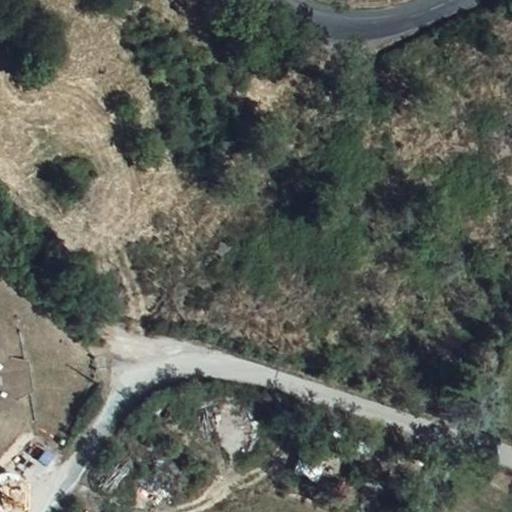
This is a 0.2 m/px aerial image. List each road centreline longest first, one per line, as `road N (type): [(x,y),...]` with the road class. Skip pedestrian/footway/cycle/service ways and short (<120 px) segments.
road 1 (residential): [(450,461),(411,435),(168,372),(69,511)]
road 2 (tertiary): [(452,0),(374,24),(337,23),(280,0)]
